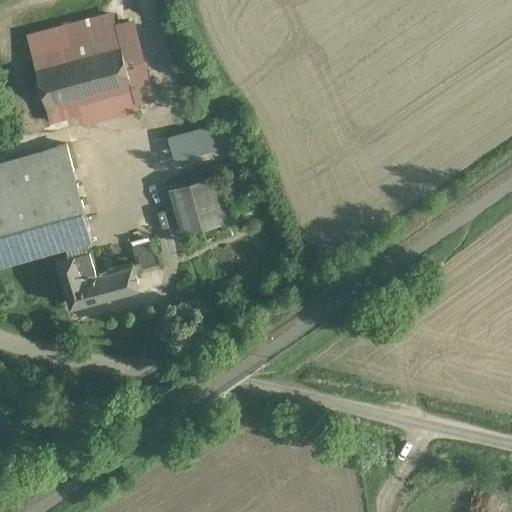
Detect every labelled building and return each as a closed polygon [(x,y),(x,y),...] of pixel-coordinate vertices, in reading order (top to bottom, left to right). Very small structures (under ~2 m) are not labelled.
[(113,13),(28,35),(35,61),(120,39),(113,13)] [(120,39),(35,61),(53,130),(68,126),(62,104),(132,85),(120,39)] [(132,85),(62,104),(68,126),(138,108),(132,85)] [(233,119),(168,137),(175,159),(240,141),(233,119)] [(58,151),(0,167),(0,260),(54,246),(85,238),(92,236),(66,143),(57,146),(58,151)] [(220,172),(169,187),(182,232),(233,218),(220,172)] [(85,238),(54,246),(56,254),(54,254),(67,303),(136,285),(130,262),(94,271),(85,238)] [(160,260),(145,240),(131,244),(136,266),(160,260)]
